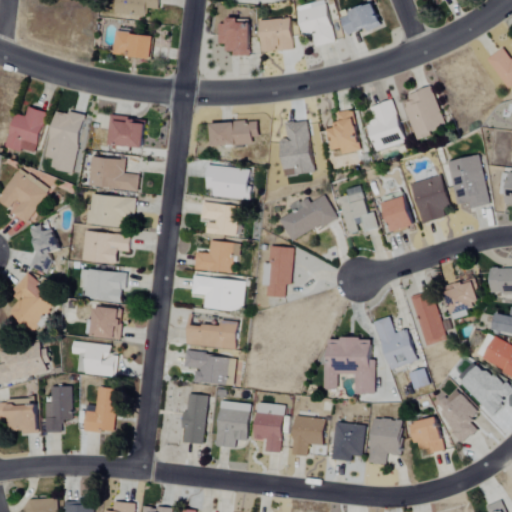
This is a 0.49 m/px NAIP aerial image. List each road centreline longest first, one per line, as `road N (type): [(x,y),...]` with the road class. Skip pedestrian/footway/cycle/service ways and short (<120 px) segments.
road 1 (residential): [(511,0),(422,56),(267,91),(109,88),(0,52)]
road 2 (residential): [(0,469),(142,468),(325,494),(400,495),(459,480)]
road 3 (residential): [(142,468),(184,93)]
road 4 (residential): [(511,237),(362,281)]
